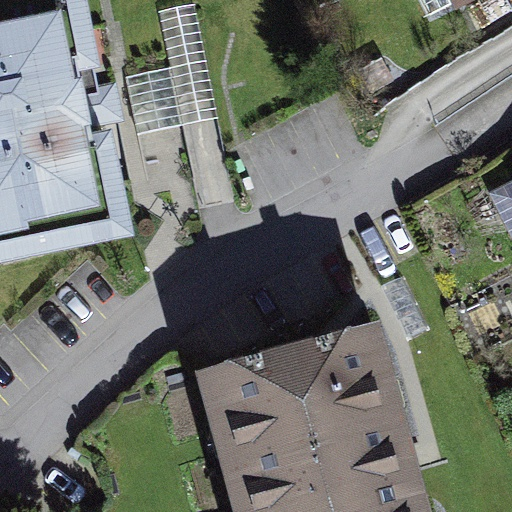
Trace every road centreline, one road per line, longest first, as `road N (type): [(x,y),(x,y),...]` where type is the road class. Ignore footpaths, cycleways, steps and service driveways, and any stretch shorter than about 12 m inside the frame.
road 1 (residential): [(0,458),(237,256),(402,166)]
road 2 (residential): [(402,166),(416,108),(511,48)]
road 3 (residential): [(402,166),(511,98)]
